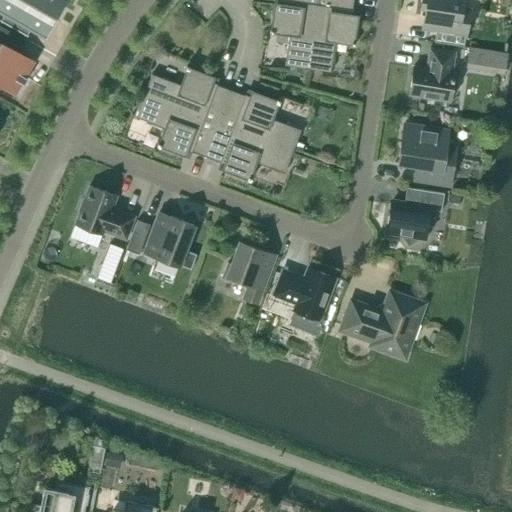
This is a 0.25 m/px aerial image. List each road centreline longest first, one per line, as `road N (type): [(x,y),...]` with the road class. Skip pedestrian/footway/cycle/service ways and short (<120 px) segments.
road 1 (residential): [(390,0),(359,207),(339,231),(320,233),(60,136)]
road 2 (unclassified): [(60,136),(141,0)]
road 3 (unclassified): [(0,274),(60,136)]
